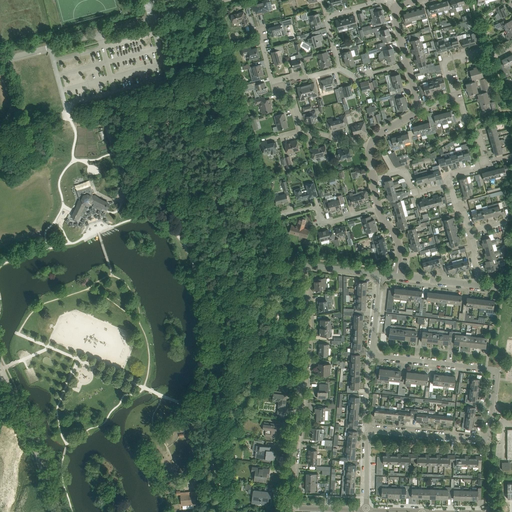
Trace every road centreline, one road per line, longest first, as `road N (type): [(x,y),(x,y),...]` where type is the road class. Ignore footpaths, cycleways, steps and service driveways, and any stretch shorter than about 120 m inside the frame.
road 1 (residential): [(366,428),(484,439),(496,372),(373,356)]
road 2 (unclassified): [(284,509),(303,269)]
road 3 (unclassified): [(0,60),(227,0)]
road 4 (unclassified): [(48,511),(0,376)]
road 5 (residential): [(339,69),(327,18),(391,5)]
road 6 (residential): [(461,96),(451,90),(443,59),(511,47)]
